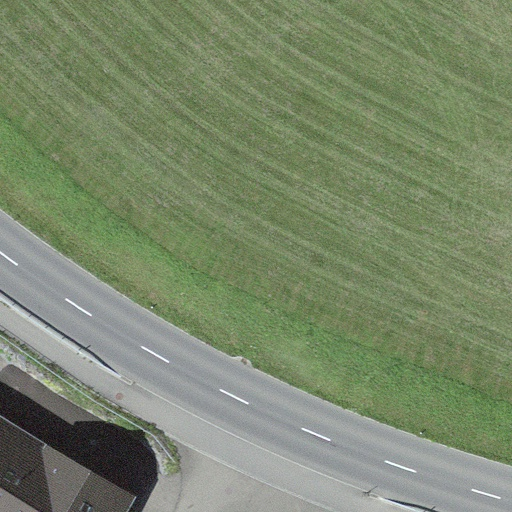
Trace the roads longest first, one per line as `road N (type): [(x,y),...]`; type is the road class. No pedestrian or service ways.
road 1 (secondary): [(259,412),(101,325),(0,253)]
road 2 (secondary): [(511,501),(259,412)]
